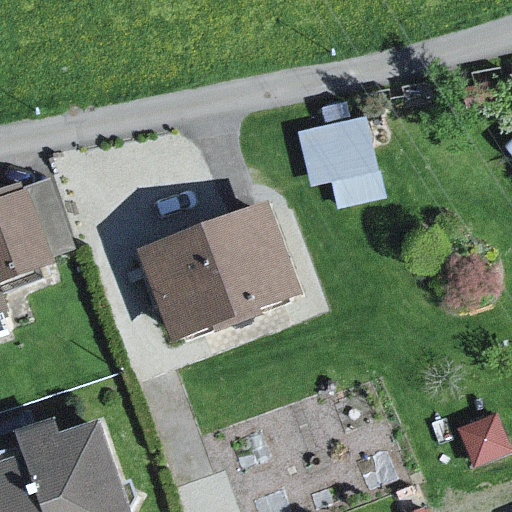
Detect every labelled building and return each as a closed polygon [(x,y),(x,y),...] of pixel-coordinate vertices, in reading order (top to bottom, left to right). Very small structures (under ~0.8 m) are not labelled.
[(312,178),(383,165),(372,105),(301,118),(312,178)] [(0,217),(0,338),(69,310),(26,207),(0,217)] [(262,209),(132,257),(167,353),(297,305),(262,209)] [(476,454),(511,442),(511,437),(501,405),(464,418),(476,454)] [(0,511),(130,511),(96,428),(0,467),(0,511)]
